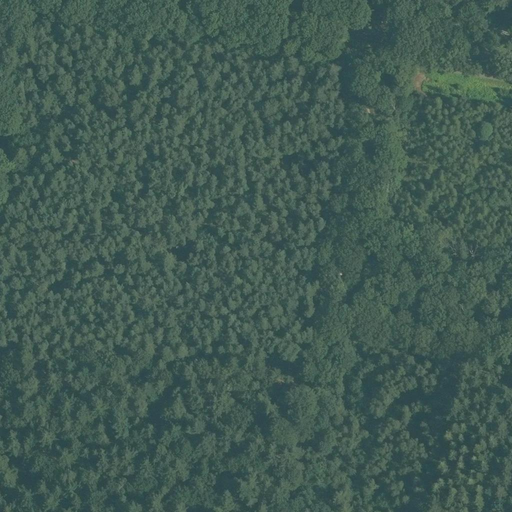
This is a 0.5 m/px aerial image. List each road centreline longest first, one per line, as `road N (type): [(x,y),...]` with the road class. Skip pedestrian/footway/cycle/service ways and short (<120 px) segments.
road 1 (track): [(389,0),(321,370)]
road 2 (secondary): [(511,57),(167,0)]
road 3 (track): [(321,370),(294,511)]
